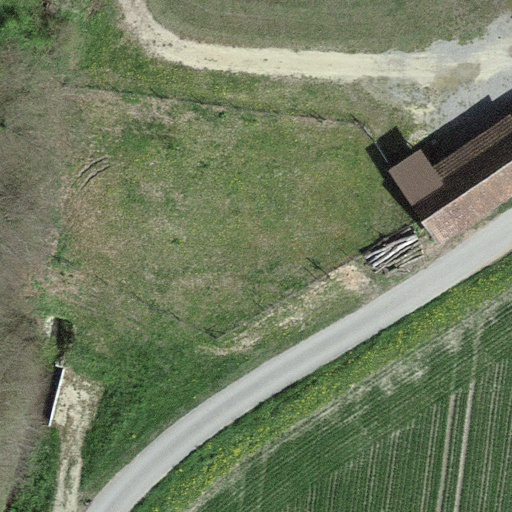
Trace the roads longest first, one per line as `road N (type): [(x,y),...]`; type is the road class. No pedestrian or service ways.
road 1 (unclassified): [(511,204),(176,425),(93,511)]
road 2 (track): [(120,0),(179,46),(438,56),(511,48)]
